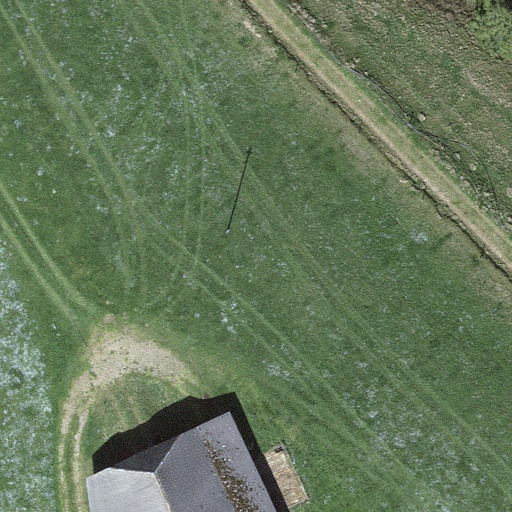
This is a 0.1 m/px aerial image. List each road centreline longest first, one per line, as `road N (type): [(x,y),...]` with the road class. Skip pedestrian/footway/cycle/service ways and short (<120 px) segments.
road 1 (track): [(511,257),(261,0)]
road 2 (track): [(204,394),(148,358),(114,361),(95,376),(72,424),(69,511)]
